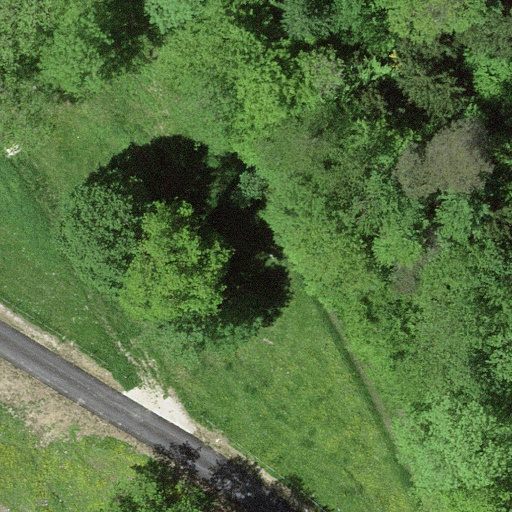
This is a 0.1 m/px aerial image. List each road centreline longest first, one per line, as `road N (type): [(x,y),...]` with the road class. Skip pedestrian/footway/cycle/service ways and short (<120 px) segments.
road 1 (track): [(154,0),(409,448),(437,511)]
road 2 (track): [(170,449),(91,280),(0,159)]
road 3 (track): [(0,341),(77,383),(259,511)]
